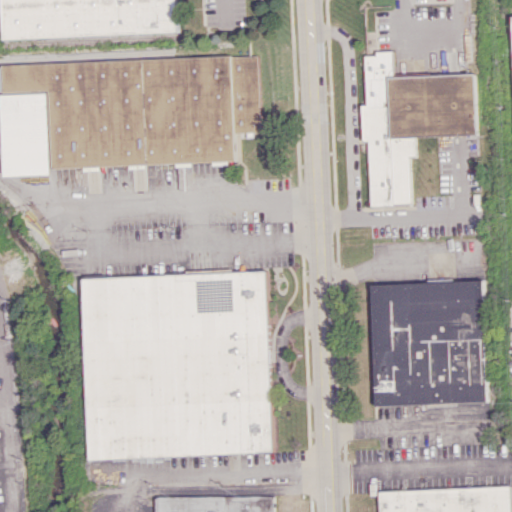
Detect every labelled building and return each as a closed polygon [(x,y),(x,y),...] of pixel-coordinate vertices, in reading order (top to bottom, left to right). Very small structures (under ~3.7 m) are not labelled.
[(179,32),(177,0),(2,0),(4,38),(179,32)] [(474,74),(394,77),(393,50),(375,51),(375,55),(365,55),(367,104),(362,105),(363,141),(369,141),(371,205),(413,203),(411,156),(417,156),(416,137),(476,135),(474,74)] [(6,176),(52,174),(51,167),(237,161),(236,132),(260,131),(258,56),(2,63),(6,176)] [(85,276),(268,269),(275,448),(92,456),(85,276)] [(372,284),(376,405),(488,402),(484,280),(372,284)] [(511,511),(511,486),(381,491),(381,511),(511,511)] [(161,511),(277,511),(277,496),(161,496),(161,511)]
